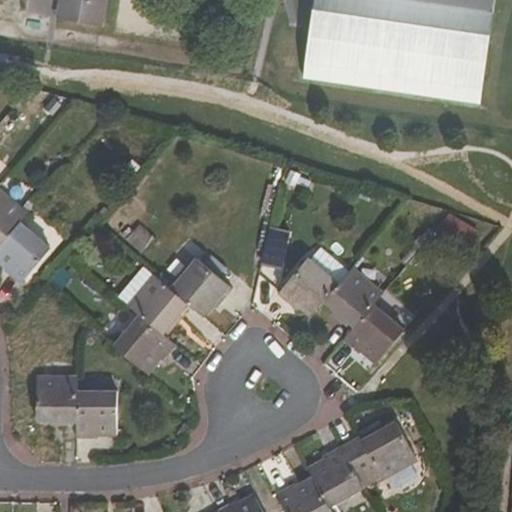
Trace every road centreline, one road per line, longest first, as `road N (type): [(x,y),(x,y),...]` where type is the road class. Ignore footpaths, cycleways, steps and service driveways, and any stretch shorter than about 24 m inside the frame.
road 1 (residential): [(0,471),(138,473),(197,460),(249,429)]
road 2 (residential): [(249,429),(289,422),(305,385),(282,352),(242,352)]
